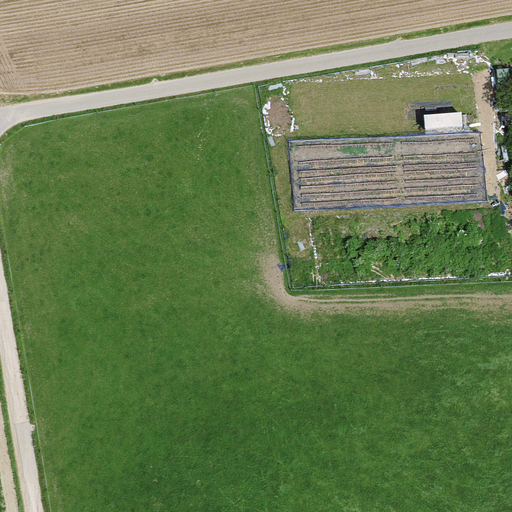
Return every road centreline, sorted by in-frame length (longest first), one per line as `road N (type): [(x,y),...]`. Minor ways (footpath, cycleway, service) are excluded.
road 1 (track): [(511,29),(0,117)]
road 2 (track): [(0,300),(35,511)]
